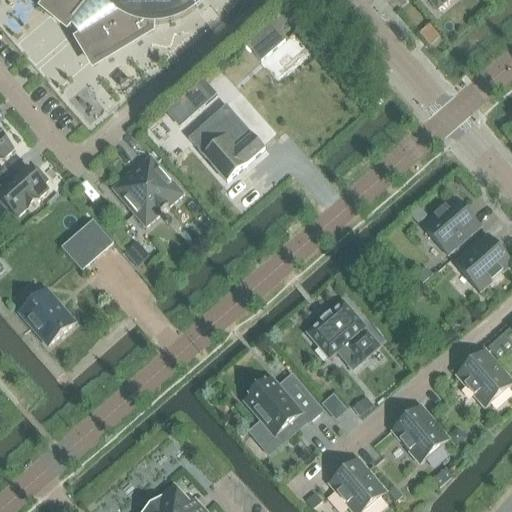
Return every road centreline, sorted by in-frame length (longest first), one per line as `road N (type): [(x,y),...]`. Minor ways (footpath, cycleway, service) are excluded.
road 1 (unclassified): [(0,510),(449,120)]
road 2 (residential): [(267,0),(74,167),(0,82)]
road 3 (residential): [(309,488),(511,312)]
road 4 (residential): [(449,120),(344,0)]
